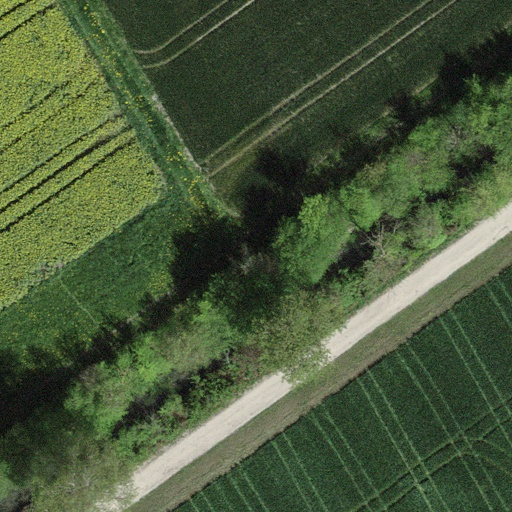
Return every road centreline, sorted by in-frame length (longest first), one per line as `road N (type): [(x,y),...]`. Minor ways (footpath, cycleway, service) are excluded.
road 1 (track): [(511,40),(0,406)]
road 2 (track): [(107,511),(511,214)]
road 3 (track): [(69,0),(216,247)]
